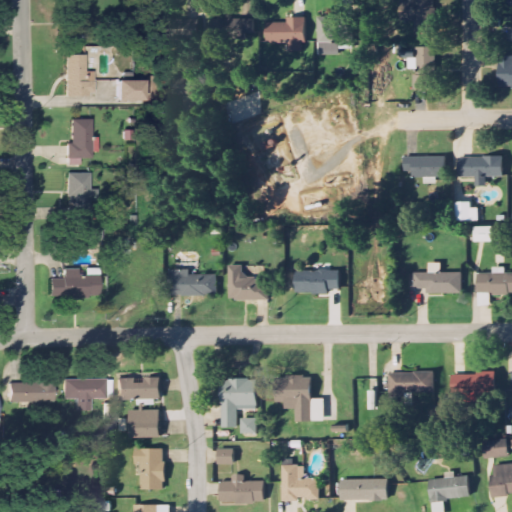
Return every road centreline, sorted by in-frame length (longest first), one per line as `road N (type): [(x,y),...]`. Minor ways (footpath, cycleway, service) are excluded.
road 1 (residential): [(0,339),(511,330)]
road 2 (residential): [(26,338),(23,0)]
road 3 (residential): [(197,511),(195,430),(178,335)]
